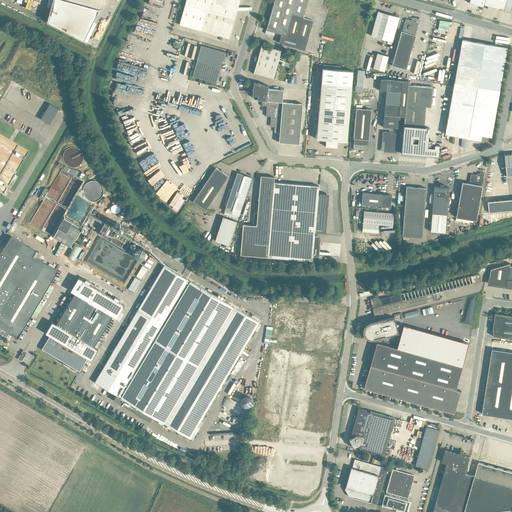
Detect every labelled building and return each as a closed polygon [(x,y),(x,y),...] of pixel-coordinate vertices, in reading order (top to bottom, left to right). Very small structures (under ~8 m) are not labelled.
[(102,10),(108,0),(55,0),(51,16),(96,28),(102,10)] [(229,39),(240,0),(186,0),(179,24),(229,39)] [(303,17),(307,0),(274,0),(265,33),(274,36),(275,32),(281,34),(279,43),(305,50),(313,20),(303,17)] [(511,0),(469,0),(469,2),(483,6),(484,5),(495,8),(503,10),(510,12),(511,3),(511,0)] [(392,41),(398,22),(399,17),(378,11),(371,35),(392,41)] [(406,69),(414,40),(416,35),(415,35),(418,24),(417,24),(416,23),(416,22),(406,19),(404,24),(402,31),(392,65),(406,69)] [(92,32),(75,24),(70,34),(88,43),(92,32)] [(499,94),(507,47),(462,39),(454,86),(499,94)] [(221,68),(226,52),(221,51),(201,45),(197,61),(221,68)] [(273,78),(281,50),(266,46),(262,45),(254,73),(259,74),(273,78)] [(384,71),(389,56),(378,53),(373,68),(384,71)] [(217,83),(221,68),(197,61),(192,76),(212,82),(217,83)] [(316,112),(316,118),(318,118),(316,139),(317,139),(326,140),(325,146),(337,147),(337,141),(346,141),(347,141),(348,136),(352,85),(353,71),(322,68),(321,82),(319,112),(316,112)] [(401,92),(402,80),(377,78),(376,86),(380,86),(379,90),(386,91),(401,92)] [(399,116),(405,117),(402,153),(427,155),(434,156),(439,156),(440,145),(435,144),(434,148),(428,147),(429,128),(424,127),(426,107),(431,108),(433,88),(408,85),(408,81),(402,80),(401,92),(400,104),(399,116)] [(267,101),(268,88),(268,85),(254,82),(253,95),(257,95),(257,100),(262,100),(267,101)] [(491,137),(499,94),(454,86),(445,134),(480,140),(481,135),(491,137)] [(299,144),(302,104),(282,102),(283,90),(268,88),(267,101),(262,100),(262,106),(267,106),(266,116),(271,116),(270,121),(273,122),(273,124),(275,124),(274,132),(280,132),(279,142),(299,144)] [(400,104),(401,92),(386,91),(385,103),(400,104)] [(399,116),(400,104),(385,103),(384,115),(399,116)] [(369,140),(371,109),(356,108),(353,138),(354,138),(368,140),(369,140)] [(398,128),(399,116),(384,115),(383,127),(398,128)] [(397,142),(397,132),(383,131),(382,141),(397,142)] [(368,145),(368,140),(354,138),(353,149),(363,149),(363,144),(368,145)] [(396,152),(397,142),(382,141),(381,148),(384,151),(396,152)] [(206,210),(228,176),(216,167),(193,201),(206,210)] [(239,216),(252,177),(237,172),(224,211),(239,216)] [(476,221),(482,186),(484,173),(480,172),(479,175),(472,174),(471,175),(469,183),(462,182),(456,217),(460,218),(470,219),(476,221)] [(314,242),(315,231),(316,231),(316,232),(326,233),(329,194),(319,194),(318,194),(319,186),(274,182),(274,177),(261,176),(256,225),(243,224),(240,255),(312,261),(313,255),(316,255),(317,242),(314,242)] [(104,192),(105,192),(104,190),(104,188),(103,186),(102,185),(100,183),(99,182),(97,182),(95,182),(93,182),(91,182),(89,183),(88,184),(86,186),(85,187),(84,189),(84,192),(84,193),(85,195),(86,197),(87,199),(88,200),(90,201),(92,201),(94,202),(95,202),(98,201),(99,201),(101,199),(102,198),(104,196),(104,194),(104,192)] [(446,233),(449,192),(449,187),(443,187),(444,184),(440,184),(440,187),(434,186),(430,231),(446,233)] [(422,237),(426,193),(426,188),(406,186),(402,236),(422,237)] [(41,194),(39,197),(43,200),(49,191),(45,188),(41,194)] [(391,207),(392,195),(378,194),(362,192),(361,204),(381,206),(385,207),(391,207)] [(393,226),(394,213),(369,211),(364,211),(363,223),(368,224),(393,226)] [(83,226),(65,215),(57,228),(58,229),(54,237),(71,247),(74,242),(80,245),(86,234),(80,230),(83,226)] [(229,245),(237,221),(223,217),(215,240),(229,245)] [(114,222),(107,218),(98,233),(125,249),(131,237),(112,226),(114,222)] [(18,338),(58,271),(33,256),(36,251),(11,236),(0,254),(0,330),(7,335),(7,336),(9,333),(18,338)] [(75,245),(67,258),(74,262),(82,249),(75,245)] [(511,265),(510,266),(509,264),(510,264),(510,263),(491,269),(489,283),(511,287),(511,286),(511,265)] [(198,425),(259,322),(225,301),(227,298),(217,292),(215,296),(164,265),(141,304),(138,309),(95,382),(117,395),(113,400),(150,422),(153,416),(190,438),(192,434),(198,425)] [(50,334),(42,349),(43,348),(67,362),(65,364),(63,363),(62,363),(70,367),(67,366),(69,363),(80,370),(79,371),(88,357),(92,359),(98,349),(94,346),(113,315),(117,318),(125,305),(120,302),(121,299),(115,296),(114,298),(90,284),(91,282),(86,278),(84,281),(79,277),(71,290),(75,293),(57,324),(52,321),(46,332),(50,334)] [(444,290),(432,293),(434,301),(440,299),(439,294),(445,293),(444,290)] [(434,301),(432,293),(402,301),(381,306),(379,299),(378,296),(370,299),(374,316),(434,301)] [(418,310),(405,314),(406,319),(419,315),(418,310)] [(511,338),(511,315),(496,313),(493,330),(494,330),(493,336),(511,338)] [(364,329),(364,330),(364,333),(366,335),(365,335),(366,336),(368,338),(371,339),(374,339),(378,338),(377,342),(370,365),(364,388),(365,389),(452,413),(454,414),(455,412),(461,391),(456,389),(462,366),(469,343),(403,325),(397,348),(380,343),(382,337),(398,333),(394,317),(370,323),(367,324),(367,325),(365,327),(364,329)] [(511,418),(511,352),(492,349),(482,414),(511,418)] [(384,457),(395,418),(370,411),(370,412),(366,411),(367,410),(359,407),(356,416),(355,415),(354,417),(353,419),(353,421),(354,421),(355,421),(351,433),(352,434),(351,438),(349,439),(350,442),(349,444),(352,445),(354,448),(356,446),(360,447),(359,450),(384,457)] [(435,431),(424,428),(414,467),(425,470),(435,431)] [(511,511),(511,471),(479,462),(475,475),(474,476),(465,473),(470,457),(465,455),(465,453),(463,453),(464,451),(461,451),(460,454),(445,450),(442,462),(447,463),(446,468),(442,467),(440,472),(444,473),(433,511),(511,511)] [(378,504),(388,468),(355,459),(352,467),(351,467),(345,487),(348,488),(347,491),(348,491),(349,494),(349,495),(353,496),(353,497),(378,504)] [(414,475),(407,473),(392,469),(386,492),(387,492),(386,495),(385,495),(382,506),(392,508),(392,511),(396,511),(396,509),(399,509),(399,510),(404,511),(406,511),(410,502),(406,501),(407,498),(408,498),(414,475)]
